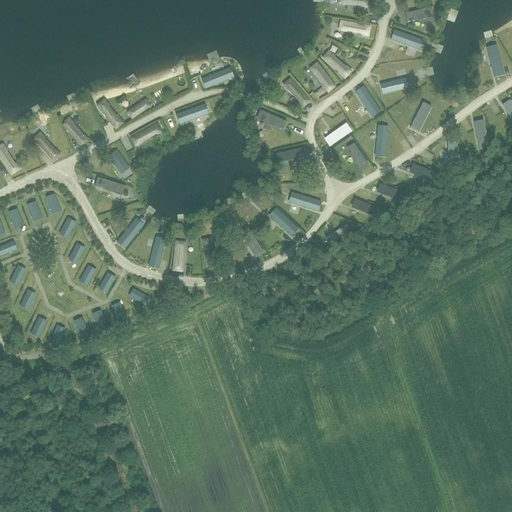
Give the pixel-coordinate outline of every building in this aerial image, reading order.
[(433,7),(432,7),(404,14),(406,22),(418,20),(418,21),(419,20),(418,19),(433,15),(431,8),(433,7)] [(368,36),(369,30),(367,30),(368,26),(340,21),(339,30),(346,32),(346,31),(362,34),(361,35),(368,36)] [(420,40),(394,31),(391,40),(417,49),(420,40)] [(496,48),(487,50),(494,77),(503,75),(496,48)] [(345,75),(347,76),(351,71),(346,66),(345,67),(334,57),(334,56),(328,51),(322,58),(344,77),(345,75)] [(327,92),(332,89),(331,88),(334,86),(317,63),(309,69),(314,75),(315,74),(324,86),(323,87),(324,88),(327,92)] [(230,74),(202,77),(204,89),(232,85),(230,74)] [(407,78),(380,85),(382,94),(409,87),(407,78)] [(303,107),(307,104),(306,103),(308,100),(290,79),(283,85),(288,91),(289,90),(299,102),(298,103),(303,107)] [(364,89),(356,94),(372,117),(380,112),(364,89)] [(104,100),(97,106),(114,127),(116,125),(117,126),(122,122),(119,118),(118,119),(108,107),(109,106),(104,100)] [(127,112),(132,119),(150,106),(146,100),(127,112)] [(420,108),(410,127),(418,132),(428,112),(420,108)] [(202,109),(177,119),(181,128),(206,119),(202,109)] [(283,130),(286,122),(260,110),(259,111),(261,111),(257,119),(271,125),(271,126),(272,125),(283,130)] [(63,125),(80,145),(83,143),(84,144),(88,141),(84,136),(83,136),(73,124),(69,118),(64,122),(65,123),(63,125)] [(351,132),(345,124),(333,133),(326,139),(330,146),(351,132)] [(157,128),(156,125),(132,138),(133,140),(132,140),(135,146),(144,142),(143,141),(154,135),(155,136),(161,132),(159,127),(157,128)] [(475,127),(479,149),(488,148),(484,126),(475,127)] [(387,129),(377,128),(375,156),(384,157),(387,129)] [(33,139),(52,160),(55,158),(56,159),(60,155),(55,150),(55,151),(44,140),(45,139),(40,133),(33,139)] [(360,169),(367,164),(353,143),(353,144),(347,149),(353,157),(352,157),(360,169)] [(7,151),(2,144),(0,146),(0,157),(10,173),(13,171),(14,172),(19,169),(15,164),(14,164),(6,151),(7,151)] [(447,147),(448,169),(457,169),(457,146),(447,147)] [(304,148),(282,152),(284,162),(306,157),(304,148)] [(126,164),(116,150),(108,156),(118,170),(126,164)] [(439,174),(418,166),(415,175),(432,182),(435,183),(437,179),(439,174)] [(125,186),(97,177),(94,186),(106,190),(105,190),(106,191),(106,189),(121,194),(123,186),(125,187),(125,186)] [(406,194),(385,186),(382,195),(399,201),(403,202),(404,198),(406,194)] [(54,194),(46,197),(48,203),(49,203),(52,210),(55,209),(58,207),(55,200),(56,200),(54,194)] [(294,194),(291,203),(318,211),(320,202),(294,194)] [(380,209),(360,201),(356,210),(372,216),(377,218),(379,212),(380,209)] [(35,202),(27,205),(29,211),(30,211),(33,217),(36,216),(39,215),(36,208),(37,207),(35,202)] [(16,209),(9,212),(11,218),(12,218),(15,225),(18,224),(21,222),(18,215),(19,215),(16,209)] [(277,211),(271,217),(291,236),(297,229),(277,211)] [(66,225),(62,231),(65,233),(68,234),(71,227),(72,228),(75,222),(68,218),(65,224),(66,225)] [(135,221),(117,243),(124,249),(142,227),(135,221)] [(330,245),(350,233),(348,229),(346,226),(334,233),(327,238),(328,238),(331,244),(330,245)] [(251,233),(243,238),(255,257),(263,252),(251,233)] [(155,239),(148,266),(158,269),(165,242),(155,239)] [(211,239),(206,240),(206,241),(202,242),(208,268),(211,267),(211,269),(217,268),(216,261),(215,262),(212,246),(213,246),(211,239)] [(173,270),(182,271),(184,243),(176,242),(173,270)] [(2,246),(0,247),(0,256),(6,254),(5,253),(12,250),(11,247),(10,244),(3,247),(2,246)] [(75,250),(71,257),(74,258),(77,260),(80,253),(81,253),(84,248),(77,244),(74,250),(75,250)] [(86,272),(82,279),(85,280),(88,282),(91,275),(92,276),(95,270),(88,266),(85,272),(86,272)] [(12,277),(10,282),(17,286),(20,280),(19,279),(23,273),(20,272),(17,270),(13,277),(12,277)] [(105,280),(101,286),(104,288),(107,289),(111,282),(112,283),(115,277),(108,273),(104,279),(105,280)] [(136,292),(133,298),(140,301),(139,302),(145,306),(149,298),(143,295),(142,296),(136,292)] [(22,301),(20,307),(27,311),(30,304),(29,304),(33,297),(30,296),(27,295),(23,302),(22,301)] [(117,308),(114,309),(117,317),(116,317),(118,323),(126,320),(124,314),(123,314),(120,307),(117,308)] [(98,316),(95,317),(98,324),(97,325),(99,331),(107,328),(105,321),(103,322),(101,315),(98,316)] [(33,328),(31,334),(38,338),(41,332),(40,331),(44,325),(41,323),(38,322),(35,329),(33,328)] [(80,323),(76,325),(79,332),(78,332),(80,338),(88,335),(86,329),(85,329),(82,322),(80,323)] [(52,337),(50,343),(58,346),(60,340),(59,339),(62,332),(59,331),(56,330),(53,337),(52,337)]
